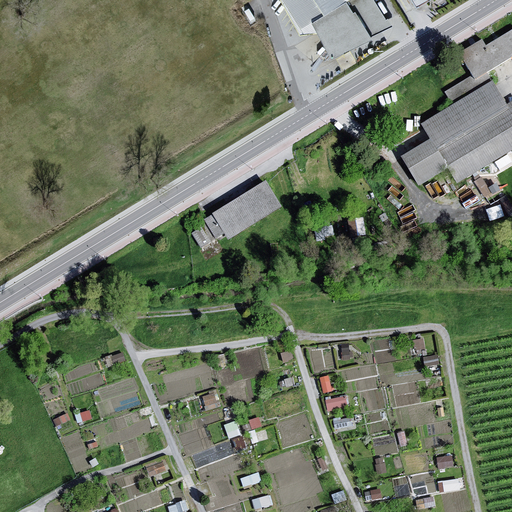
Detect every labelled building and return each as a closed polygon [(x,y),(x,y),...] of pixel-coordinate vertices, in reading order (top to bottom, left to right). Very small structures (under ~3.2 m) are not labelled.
[(291,0),(329,61),(385,25),(369,0),(291,0)] [(511,27),(461,58),(473,77),(511,52),(511,27)] [(455,180),(511,145),(511,97),(500,78),(422,124),(432,141),(409,155),(424,179),(446,166),(455,180)] [(266,187),(208,221),(220,243),(279,209),(266,187)] [(324,392),(334,390),(331,373),(321,375),(324,392)] [(208,408),(220,405),(215,391),(204,394),(208,408)] [(327,396),(328,409),(349,408),(348,395),(327,396)] [(230,437),(242,435),(239,420),(227,422),(230,437)] [(149,467),(152,475),(167,468),(164,460),(149,467)] [(260,472),(246,476),(248,484),(262,479),(260,472)] [(464,477),(440,478),(441,489),(464,488),(464,477)] [(171,511),(178,511),(189,509),(186,500),(170,505),(171,511)]
